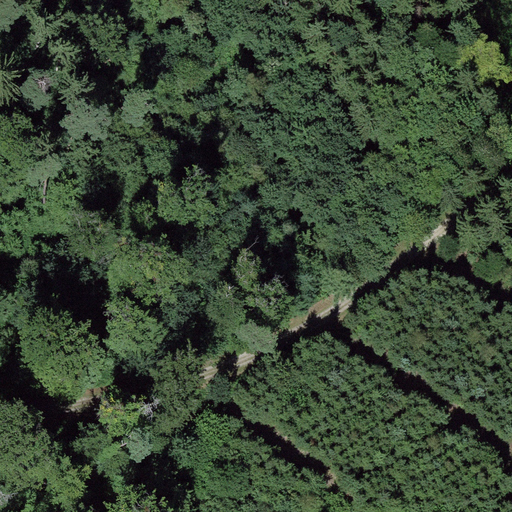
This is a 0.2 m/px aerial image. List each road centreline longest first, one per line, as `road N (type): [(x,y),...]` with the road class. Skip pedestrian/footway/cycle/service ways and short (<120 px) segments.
road 1 (track): [(511,181),(257,354),(0,418)]
road 2 (track): [(34,411),(232,503),(284,511)]
